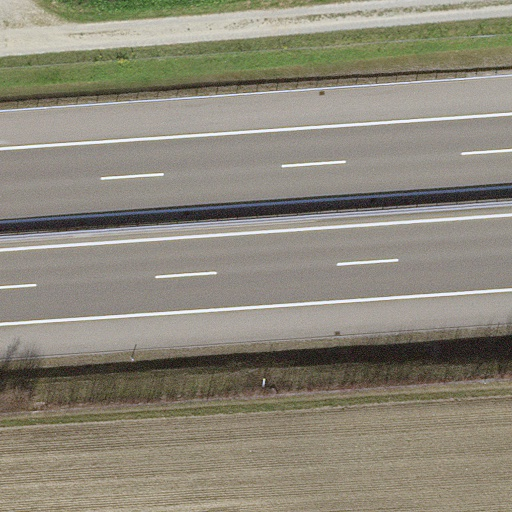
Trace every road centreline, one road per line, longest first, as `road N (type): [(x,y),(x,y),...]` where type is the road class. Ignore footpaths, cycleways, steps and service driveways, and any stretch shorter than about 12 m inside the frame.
road 1 (track): [(511,8),(0,52)]
road 2 (motorway): [(511,152),(0,186)]
road 3 (motorway): [(0,287),(511,255)]
